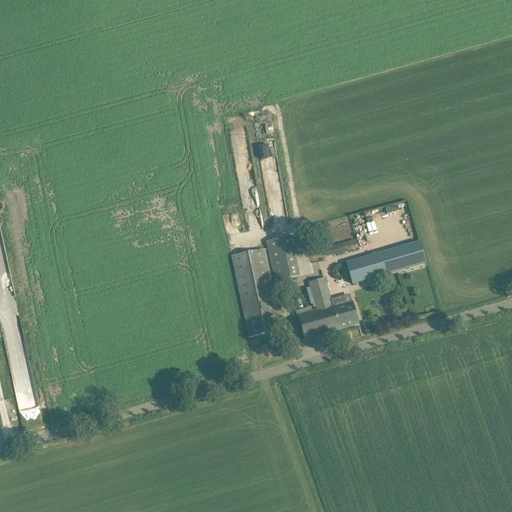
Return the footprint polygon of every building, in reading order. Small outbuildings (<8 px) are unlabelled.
[(274,282),(299,277),(291,238),(266,243),(274,282)] [(327,258),(358,249),(356,241),(325,249),(327,258)] [(421,241),(349,263),(354,282),(355,285),(428,263),(422,241),(421,241)] [(249,338),(282,331),(265,250),(232,257),(249,338)] [(403,275),(397,277),(401,287),(407,285),(403,275)] [(332,306),(325,279),(309,283),(317,311),(298,316),(305,340),(358,325),(352,301),(332,306)]
